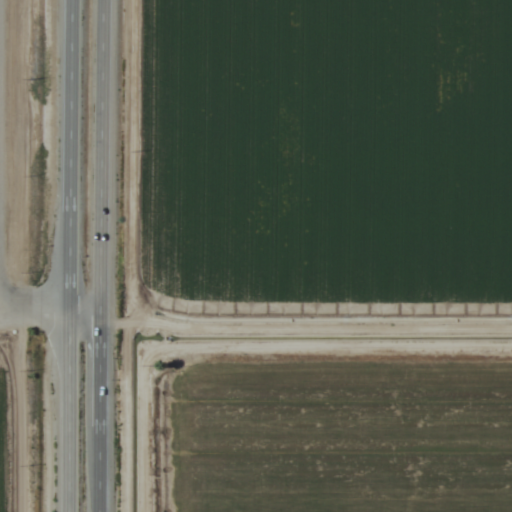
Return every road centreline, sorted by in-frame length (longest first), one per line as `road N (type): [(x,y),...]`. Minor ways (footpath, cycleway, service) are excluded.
road 1 (trunk): [(97,511),(102,0)]
road 2 (trunk): [(68,0),(65,511)]
